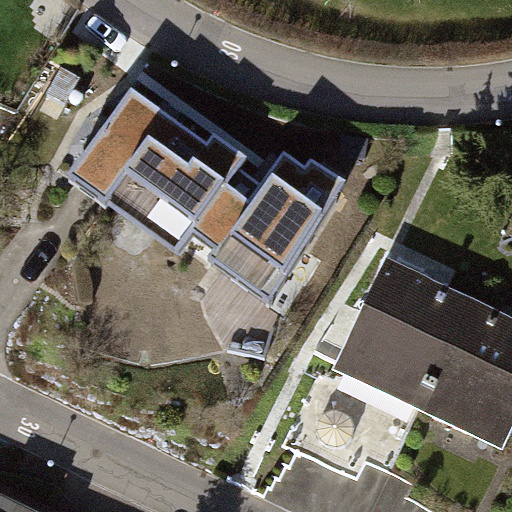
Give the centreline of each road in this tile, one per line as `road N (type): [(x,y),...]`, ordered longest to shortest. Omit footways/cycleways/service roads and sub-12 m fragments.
road 1 (residential): [(511,89),(426,98),(275,75),(201,45),(125,0)]
road 2 (residential): [(0,408),(217,511)]
